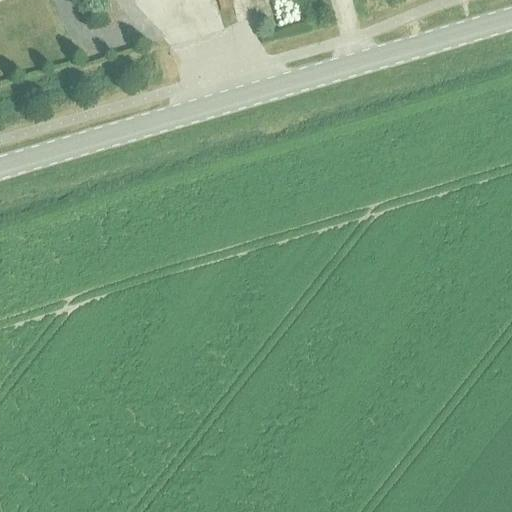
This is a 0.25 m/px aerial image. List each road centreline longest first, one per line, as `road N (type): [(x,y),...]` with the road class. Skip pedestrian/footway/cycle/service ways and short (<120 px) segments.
road 1 (secondary): [(0,169),(511,19)]
road 2 (track): [(133,0),(187,24),(219,78)]
